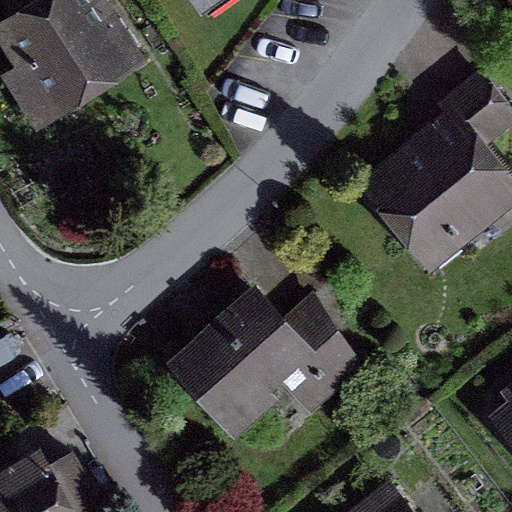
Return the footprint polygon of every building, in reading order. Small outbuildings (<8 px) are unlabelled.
[(91,0),(44,0),(1,28),(50,104),(126,55),(91,0)] [(432,131),(439,140),(426,150),(417,144),(406,146),(401,153),(400,161),(368,187),(412,242),(436,222),(450,238),(456,238),(457,231),(511,188),(475,144),(510,116),(477,74),(440,103),(447,112),(429,127),(432,131)] [(279,324),(252,293),(174,362),(233,429),(235,428),(225,416),(299,350),(316,369),(311,373),(320,383),(325,379),(329,384),(323,389),(325,391),(354,366),(309,298),(279,324)] [(511,403),(511,405),(495,417),(511,437),(511,403)] [(78,511),(96,502),(68,455),(42,470),(31,452),(0,469),(0,511),(78,511)] [(409,511),(388,486),(355,511),(409,511)]
